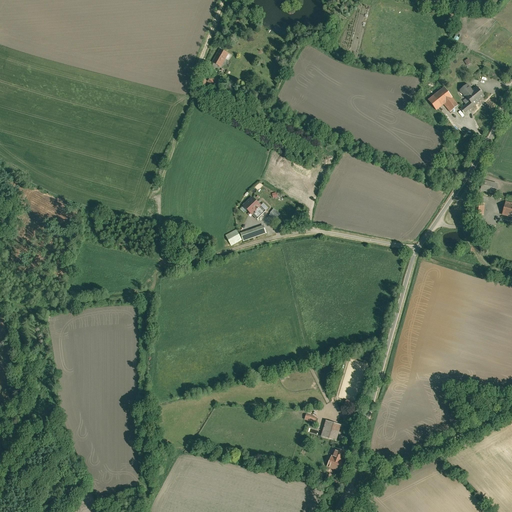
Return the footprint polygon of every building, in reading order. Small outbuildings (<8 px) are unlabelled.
[(228,56),(219,51),(211,64),(220,69),(228,56)] [(209,83),(207,85),(213,90),(217,86),(215,85),(218,81),(214,77),(209,83)] [(460,111),(464,116),(473,109),(484,99),(476,89),(471,93),(467,87),(459,93),(469,104),(460,111)] [(452,98),(444,88),(428,101),(437,112),(444,106),(450,113),(459,106),(452,97),(452,98)] [(495,197),(498,186),(482,182),(479,193),(495,197)] [(253,198),(243,208),(256,221),(265,212),(260,207),(261,206),(253,198)] [(511,203),(505,202),(501,216),(511,218),(511,203)] [(482,215),(484,204),(475,203),(473,214),(482,215)] [(273,208),(267,215),(273,221),(279,214),(273,208)] [(483,222),(479,229),(488,234),(492,228),(483,222)] [(263,228),(239,236),(242,244),(266,236),(263,228)] [(235,232),(224,238),(230,249),(241,242),(235,232)] [(355,402),(347,400),(345,407),(352,410),(355,402)] [(337,440),(342,425),(327,420),(322,436),(337,440)] [(340,472),(348,452),(335,447),(327,467),(340,472)]
